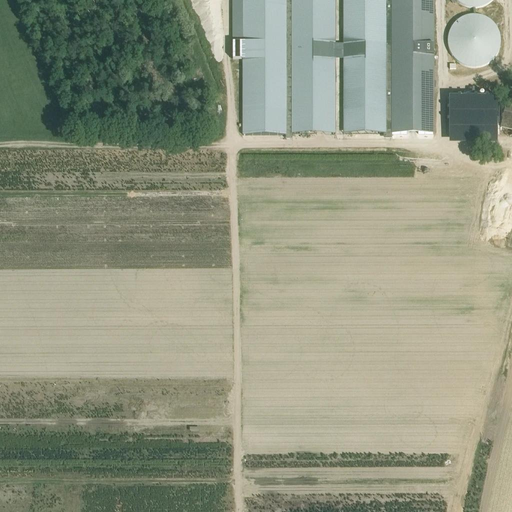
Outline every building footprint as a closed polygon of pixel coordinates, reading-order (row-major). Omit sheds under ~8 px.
[(334,0),(242,0),(242,43),(233,43),(233,60),(242,61),(243,135),(335,135),(335,70),(334,0)] [(392,0),(343,0),(344,50),(335,50),(335,70),(344,70),(344,135),(392,136),(392,0)] [(450,24),(449,46),(458,65),(481,66),(496,59),(497,34),(488,17),(483,19),(482,15),(469,15),(450,24)] [(447,120),(447,122),(449,122),(449,135),(498,135),(498,121),(499,121),(499,105),(498,105),(498,98),(488,98),(488,96),(486,96),(486,98),(477,98),(477,96),(475,96),(475,98),(469,98),(469,96),(467,96),(467,98),(461,98),(461,96),(459,96),(459,98),(449,98),(449,108),(447,108),(447,111),(449,111),(449,120),(447,120)] [(502,118),(501,127),(511,129),(511,99),(506,98),(502,118)]
